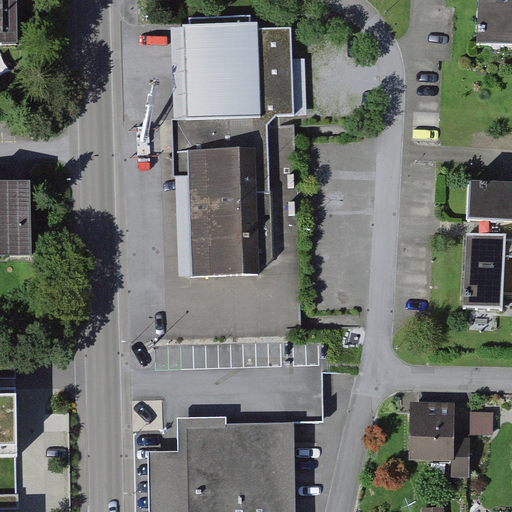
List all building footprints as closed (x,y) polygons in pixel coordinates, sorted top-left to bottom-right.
[(0,0),(0,45),(23,44),(20,0),(0,0)] [(511,0),(485,0),(483,47),(511,48),(511,0)] [(182,28),(170,28),(178,278),(258,275),(273,259),(267,127),(276,117),(294,117),(291,27),(257,29),(257,23),(182,25),(182,28)] [(511,182),(473,180),(468,310),(511,312),(511,182)] [(0,259),(30,259),(29,186),(0,186),(0,259)] [(17,397),(0,396),(0,449),(18,449),(17,397)] [(462,403),(418,405),(420,463),(464,461),(462,403)] [(295,511),(294,423),(278,424),(226,425),(226,418),(177,419),(177,452),(147,452),(148,511),(295,511)]
